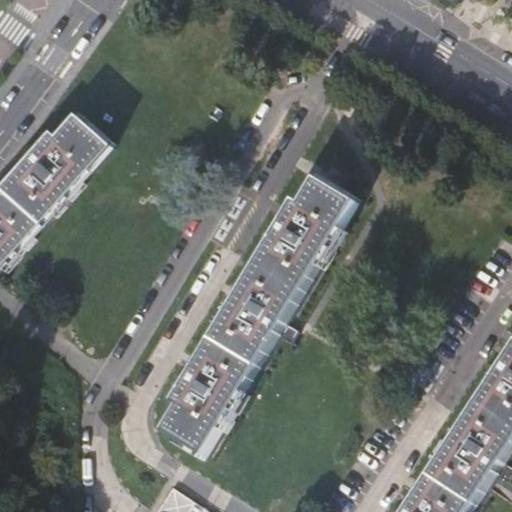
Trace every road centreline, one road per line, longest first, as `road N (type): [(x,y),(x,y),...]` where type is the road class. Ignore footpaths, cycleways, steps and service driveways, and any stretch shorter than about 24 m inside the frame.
road 1 (residential): [(324,89),(289,91),(279,104),(105,379),(138,404)]
road 2 (residential): [(138,404),(324,89)]
road 3 (residential): [(363,511),(511,289)]
road 4 (residential): [(138,404),(142,445),(245,511)]
road 5 (tertiary): [(374,6),(511,88)]
